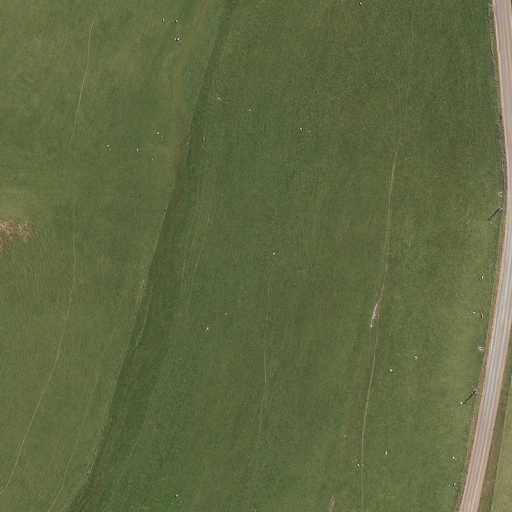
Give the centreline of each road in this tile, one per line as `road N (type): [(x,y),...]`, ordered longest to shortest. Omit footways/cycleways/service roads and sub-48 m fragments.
road 1 (unclassified): [(466,511),(511,207)]
road 2 (unclassified): [(511,179),(498,0)]
